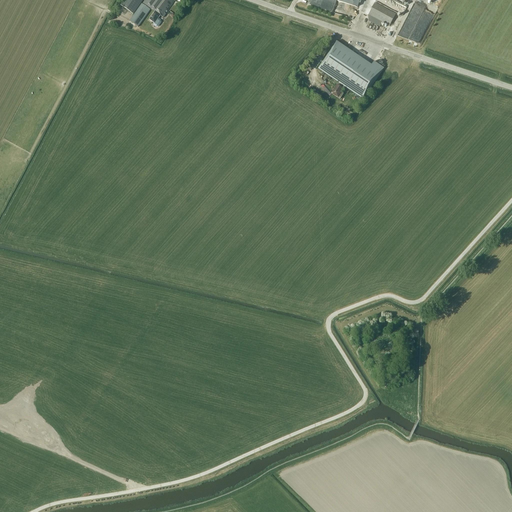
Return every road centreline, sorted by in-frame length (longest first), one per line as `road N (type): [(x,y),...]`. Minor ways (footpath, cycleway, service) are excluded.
road 1 (track): [(511,200),(421,300),(386,295),(332,314),(329,333),(365,391),(362,402),(198,475),(35,511)]
road 2 (tertiary): [(511,87),(254,0)]
